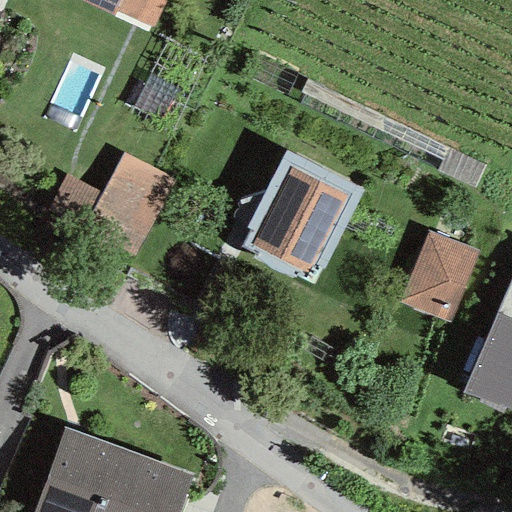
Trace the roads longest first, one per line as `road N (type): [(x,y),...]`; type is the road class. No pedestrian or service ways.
road 1 (residential): [(0,274),(251,444),(327,511)]
road 2 (track): [(251,444),(292,432),(444,502),(511,511)]
